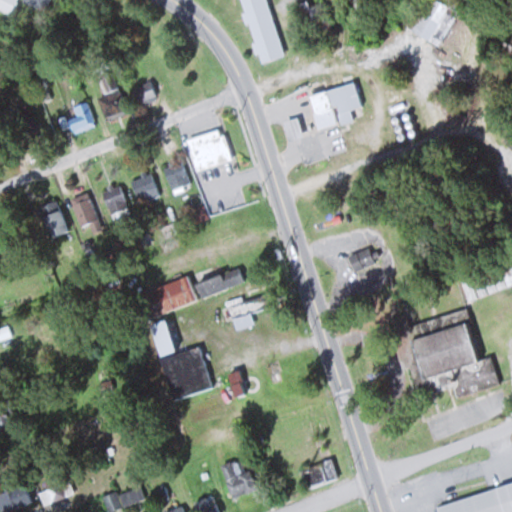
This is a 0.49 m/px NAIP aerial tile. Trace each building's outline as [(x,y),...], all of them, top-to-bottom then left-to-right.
[(0,0),(0,7),(12,13),(17,0),(0,0)] [(22,0),(44,10),(49,0),(22,0)] [(285,55),(266,0),(238,0),(259,63),(285,55)] [(315,0),(305,2),(311,36),(329,33),(323,0),(315,0)] [(132,87),(139,106),(158,98),(151,79),(132,87)] [(317,129),(353,120),(350,109),(362,106),(356,82),(308,94),(317,129)] [(102,95),(108,118),(127,114),(121,91),(102,95)] [(71,133),(97,124),(89,100),(73,105),(77,115),(66,118),(71,133)] [(22,141),(40,134),(34,115),(15,121),(22,141)] [(300,136),(295,118),(283,122),(288,139),(300,136)] [(193,171),(230,160),(221,129),(184,140),(193,171)] [(181,161),(163,168),(172,191),(190,184),(181,161)] [(160,193),(150,172),(130,182),(140,203),(160,193)] [(108,210),(127,203),(120,183),(101,190),(108,210)] [(81,226),(99,218),(89,196),(71,204),(81,226)] [(35,208),(48,238),(67,230),(54,199),(35,208)] [(354,271),(374,262),(367,247),(347,256),(354,271)] [(511,258),(460,275),(467,299),(511,284),(511,258)] [(198,299),(188,275),(131,297),(141,322),(198,299)] [(256,323),(248,302),(228,310),(236,331),(256,323)] [(409,323),(407,314),(389,318),(402,369),(410,368),(416,393),(452,384),(455,397),(500,386),(493,355),(480,359),(467,309),(409,323)] [(150,325),(160,355),(174,350),(164,320),(150,325)] [(240,395),(235,373),(228,375),(233,396),(240,395)] [(0,427),(14,424),(9,405),(0,407),(0,427)] [(300,471),(306,489),(337,478),(330,460),(300,471)] [(39,491),(44,505),(66,496),(61,482),(39,491)] [(437,511),(511,511),(511,483),(436,505),(437,511)] [(22,485),(0,490),(0,505),(2,511),(15,511),(14,508),(28,504),(22,485)] [(108,511),(145,501),(141,485),(103,495),(108,511)]
